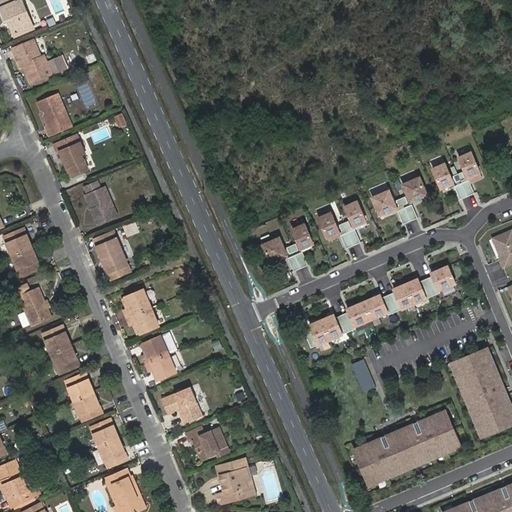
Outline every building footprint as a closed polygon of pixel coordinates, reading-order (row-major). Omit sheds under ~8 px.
[(23,0),(1,0),(5,6),(1,8),(2,9),(7,19),(9,18),(11,22),(10,22),(15,32),(22,29),(24,32),(36,26),(23,0)] [(7,19),(2,9),(0,10),(0,13),(5,24),(10,22),(11,22),(9,18),(7,19)] [(41,57),(34,40),(13,49),(21,67),(25,65),(32,82),(52,73),(45,56),(41,57)] [(42,110),(44,114),(49,126),(46,127),(49,134),(71,125),(58,94),(39,102),(42,110)] [(123,112),(114,116),(119,128),(128,124),(123,112)] [(65,165),(71,176),(88,169),(82,156),(86,154),(78,135),(54,145),(57,152),(60,151),(65,165)] [(468,146),(455,152),(464,171),(476,166),(468,146)] [(442,157),(429,163),(438,183),(450,177),(442,157)] [(416,171),(399,178),(407,196),(424,188),(416,171)] [(466,176),(459,179),(466,196),(473,193),(466,176)] [(459,179),(452,182),(459,199),(466,196),(459,179)] [(98,181),(86,186),(89,194),(86,195),(93,212),(98,223),(118,215),(106,187),(101,188),(98,181)] [(385,184),(369,191),(376,209),(393,202),(385,184)] [(354,195),(341,200),(350,220),(362,215),(354,195)] [(409,201),(402,204),(409,221),(416,217),(409,201)] [(402,204),(395,207),(402,224),(409,221),(402,204)] [(327,206),(315,211),(324,231),(336,226),(327,206)] [(301,217),(288,222),(297,242),(310,237),(301,217)] [(130,234),(138,231),(135,221),(126,224),(130,234)] [(352,225),(345,228),(352,245),(360,242),(352,225)] [(345,228),(338,231),(345,248),(352,245),(345,228)] [(27,245),(30,244),(23,229),(4,238),(21,276),(40,268),(34,253),(31,254),(27,245)] [(276,231),(259,238),(267,256),(283,248),(276,231)] [(511,264),(511,231),(494,239),(500,253),(502,252),(504,258),(501,260),(504,267),(511,264)] [(93,240),(100,254),(102,253),(107,263),(104,265),(110,279),(130,271),(113,232),(93,240)] [(300,248),(293,251),(300,267),(307,264),(300,248)] [(293,251),(285,254),(293,271),(300,267),(293,251)] [(456,284),(448,266),(432,273),(433,276),(426,279),(433,296),(441,293),(440,291),(456,284)] [(433,296),(426,279),(419,282),(418,279),(406,284),(415,304),(433,296)] [(415,304),(406,284),(394,289),(395,293),(389,295),(396,312),(415,304)] [(46,307),(44,301),(38,288),(30,292),(27,285),(13,290),(16,299),(19,297),(32,325),(51,317),(46,307)] [(130,308),(128,309),(124,311),(130,325),(133,324),(136,322),(141,334),(158,326),(143,290),(126,297),(130,308)] [(364,302),(372,320),(388,313),(389,315),(396,312),(389,295),(382,298),(381,295),(364,302)] [(349,312),(342,315),(349,332),(357,329),(356,327),(372,320),(364,302),(348,309),(349,312)] [(328,318),(322,320),(331,340),(349,332),(342,315),(336,318),(334,315),(328,318)] [(312,348),(331,340),(322,320),(310,325),(311,328),(304,331),(312,348)] [(67,342),(69,341),(62,326),(43,335),(60,374),(79,365),(73,351),(71,352),(67,342)] [(149,354),(146,355),(144,356),(150,370),(152,369),(154,368),(159,379),(176,372),(160,336),(144,343),(149,354)] [(487,346),(481,348),(482,349),(486,358),(492,356),(487,346)] [(486,358),(482,349),(456,360),(463,377),(459,379),(468,401),(472,399),(479,416),(475,418),(479,426),(483,425),(487,434),(511,423),(511,421),(509,414),(511,412),(511,404),(505,388),(502,389),(499,382),(502,381),(492,356),(486,358)] [(351,362),(360,383),(369,379),(372,387),(375,386),(363,357),(351,362)] [(456,359),(451,361),(459,379),(463,377),(456,360),(456,359)] [(90,389),(92,388),(86,373),(65,382),(83,421),(102,412),(96,398),(94,399),(90,389)] [(360,383),(363,391),(372,387),(369,379),(360,383)] [(169,415),(180,410),(182,409),(184,415),(182,416),(185,424),(203,416),(191,387),(162,399),(169,415)] [(468,401),(475,418),(479,416),(472,399),(468,401)] [(415,422),(417,426),(411,429),(409,424),(394,431),(396,435),(390,438),(388,433),(355,447),(359,456),(364,454),(368,463),(363,465),(370,483),(379,480),(377,475),(397,467),(398,471),(407,468),(406,463),(425,455),(427,459),(435,456),(434,451),(453,443),(454,447),(463,444),(454,423),(449,425),(447,419),(452,416),(448,408),(415,422)] [(114,436),(117,435),(110,420),(92,429),(108,467),(127,459),(121,444),(118,445),(114,436)] [(483,425),(479,426),(483,436),(487,435),(487,434),(483,425)] [(228,452),(219,428),(204,434),(202,428),(186,434),(189,442),(193,440),(201,458),(216,452),(218,456),(228,452)] [(434,451),(435,456),(454,447),(453,443),(434,451)] [(364,454),(359,456),(363,465),(368,463),(364,454)] [(406,463),(407,468),(427,459),(425,455),(406,463)] [(218,466),(221,475),(224,474),(226,482),(223,483),(225,491),(218,493),(221,503),(253,494),(244,459),(218,466)] [(0,466),(0,475),(2,481),(10,498),(28,491),(15,460),(0,466)] [(377,475),(379,480),(398,471),(397,467),(377,475)] [(106,480),(118,508),(122,506),(125,511),(131,511),(135,511),(138,511),(146,509),(141,497),(138,498),(129,479),(126,471),(106,480)] [(133,477),(129,479),(138,498),(141,497),(133,477)] [(10,498),(2,481),(0,481),(0,485),(2,491),(3,491),(7,499),(10,498)] [(475,502),(474,499),(441,511),(511,511),(511,482),(500,488),(502,491),(496,494),(495,490),(479,496),(481,500),(475,502)] [(45,511),(41,503),(23,511),(45,511)]
